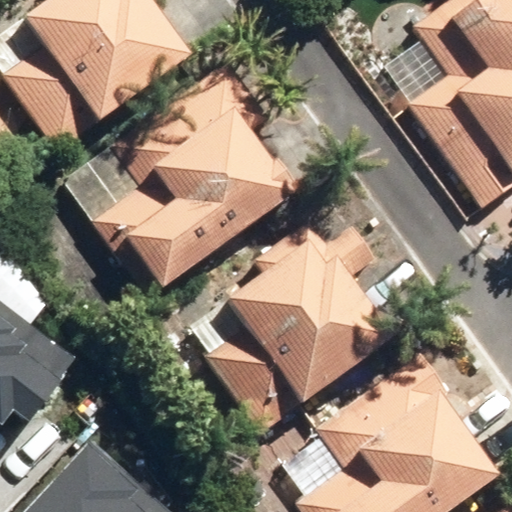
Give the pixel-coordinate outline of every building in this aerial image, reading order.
[(0,77),(0,79),(54,154),(186,59),(143,1),(144,0),(48,0),(18,22),(38,50),(0,77)] [(511,0),(450,0),(409,30),(444,80),(405,107),(480,212),(511,188),(511,0)] [(137,190),(88,224),(143,303),(291,200),(283,189),(287,186),(271,162),(266,166),(245,136),(267,121),(228,66),(108,149),(137,190)] [(257,275),(220,300),(242,331),(202,359),(258,439),(297,412),(295,408),(389,342),(346,280),(371,262),(347,228),(322,246),(307,226),(251,265),(257,275)] [(0,303),(0,420),(13,405),(28,417),(73,363),(0,303)] [(342,472),(292,506),(296,511),(447,511),(494,480),(413,365),(315,433),(342,472)] [(166,511),(89,441),(23,511),(166,511)]
